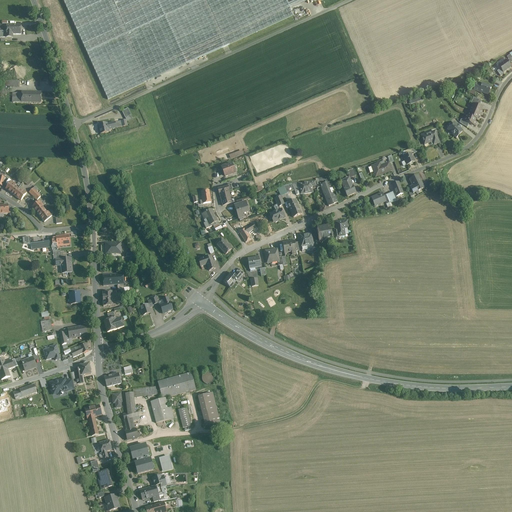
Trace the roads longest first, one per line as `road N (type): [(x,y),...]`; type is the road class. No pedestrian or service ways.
road 1 (unclassified): [(200,300),(263,343),(323,367),(403,385),(511,386)]
road 2 (residential): [(247,249),(465,149),(511,75)]
road 3 (track): [(72,124),(348,0)]
road 4 (unclassified): [(34,0),(82,160)]
road 5 (residential): [(98,354),(135,511)]
road 6 (residential): [(91,225),(98,354)]
